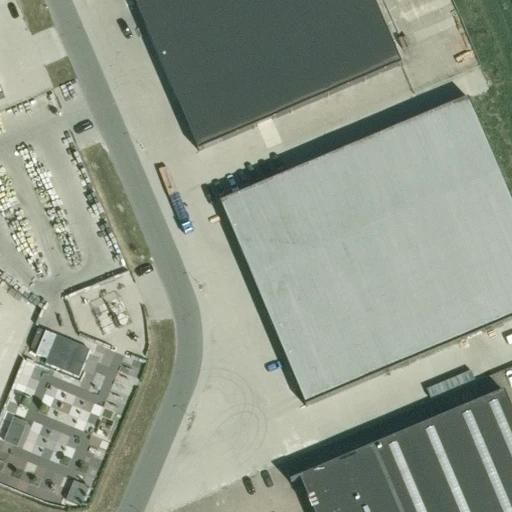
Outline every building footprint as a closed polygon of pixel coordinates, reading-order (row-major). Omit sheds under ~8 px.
[(0,0),(0,102),(38,86),(0,0)] [(400,0),(139,0),(198,145),(422,54),(400,0)] [(511,256),(461,130),(232,222),(309,410),(511,327),(511,256)] [(90,352),(45,333),(36,357),(47,361),(45,366),(79,380),(90,352)] [(511,511),(511,412),(504,393),(290,483),(290,484),(302,479),(316,511),(511,511)]
